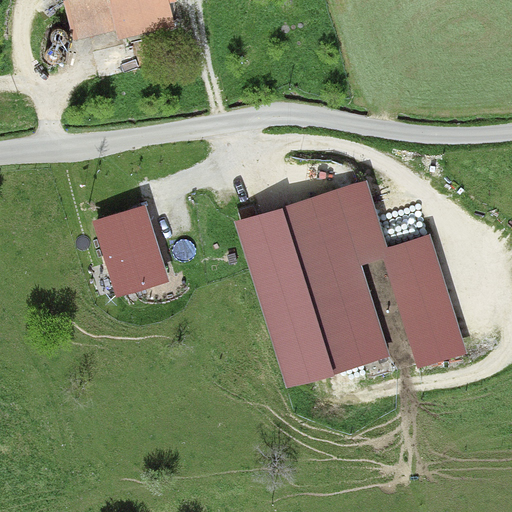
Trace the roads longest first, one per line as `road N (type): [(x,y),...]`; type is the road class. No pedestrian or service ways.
road 1 (unclassified): [(0,157),(305,116),(446,140),(511,135)]
road 2 (track): [(78,497),(44,368),(0,287)]
